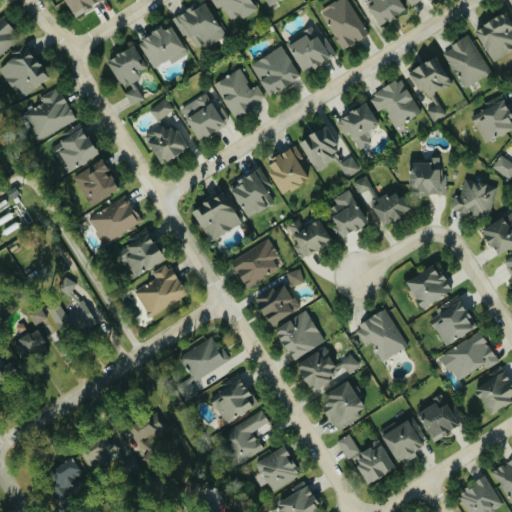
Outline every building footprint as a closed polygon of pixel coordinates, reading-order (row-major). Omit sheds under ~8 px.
[(369,34),(349,0),(337,0),(320,10),(342,49),(369,34)] [(406,8),(400,0),(370,0),(373,4),(367,7),(378,25),(406,8)] [(172,18),(184,38),(189,35),(197,47),(205,43),(208,47),(226,36),(206,1),(198,6),(196,3),(172,18)] [(493,62),(511,50),(511,20),(506,10),(473,30),(493,62)] [(0,16),(0,56),(21,39),(1,16),(0,16)] [(152,68),(169,59),(171,63),(187,55),(171,25),(161,31),(160,29),(138,40),(152,68)] [(302,73),(336,54),(323,30),(316,33),(311,25),(302,30),(305,35),(286,45),(302,73)] [(463,88),(491,74),(472,35),(443,49),(463,88)] [(105,61),(117,81),(124,76),(128,82),(149,70),(133,44),(105,61)] [(0,66),(0,74),(23,99),(49,74),(22,46),(0,66)] [(267,94),(299,79),(284,46),(251,62),(267,94)] [(451,85),(438,56),(408,70),(432,121),(446,115),(435,92),(451,85)] [(214,83),(234,117),(267,98),(258,84),(252,88),(241,68),(214,83)] [(404,79),(369,94),(377,111),(386,108),(394,126),(420,115),(404,79)] [(75,123),(61,87),(40,95),(44,103),(26,111),(37,138),(75,123)] [(197,139),(228,123),(211,91),(180,108),(197,139)] [(174,108),(166,97),(150,110),(158,121),(174,108)] [(485,143),(511,129),(511,115),(504,99),(471,116),(485,143)] [(378,122),(366,102),(335,120),(344,135),(349,132),(359,149),(372,142),(367,135),(372,132),(369,127),(378,122)] [(66,131),(69,137),(55,144),(68,171),(97,156),(80,123),(66,131)] [(160,164),(189,147),(175,123),(164,130),(161,125),(143,135),(160,164)] [(342,154),(323,125),(298,143),(317,171),(342,154)] [(282,195),(309,179),(299,161),(304,158),(296,145),(264,163),(282,195)] [(493,167),(510,179),(511,175),(511,162),(501,155),(493,167)] [(340,162),(346,176),(360,170),(354,156),(340,162)] [(447,193),(446,173),(441,174),(440,157),(431,157),(432,162),(408,163),(409,195),(447,193)] [(110,172),(102,159),(73,176),(90,205),(119,189),(109,172),(110,172)] [(246,218),(275,202),(267,187),(272,184),(265,173),(258,177),(255,170),(228,185),(246,218)] [(373,187),(367,175),(354,181),(360,194),(373,187)] [(497,187),(464,179),(460,197),(453,196),(450,209),(489,218),(497,187)] [(334,198),(337,204),(326,210),(341,237),(368,223),(351,189),(334,198)] [(190,210),(210,242),(243,222),(223,190),(190,210)] [(371,204),(382,225),(411,211),(404,195),(398,198),(395,192),(371,204)] [(143,220),(126,194),(88,219),(106,245),(143,220)] [(511,212),(481,228),(494,255),(511,245),(511,212)] [(300,257),(331,241),(321,220),(289,235),(300,257)] [(130,279),(163,260),(148,233),(114,252),(130,279)] [(280,256),(270,238),(230,261),(246,288),(279,269),(274,259),(280,256)] [(153,272),(156,278),(134,291),(150,317),(187,295),(168,263),(153,272)] [(406,279),(418,307),(452,292),(442,271),(436,274),(433,267),(406,279)] [(305,282),(300,268),(286,273),(291,287),(305,282)] [(99,325),(74,287),(75,286),(69,277),(61,283),(77,307),(66,314),(58,302),(47,309),(62,333),(69,328),(77,339),(99,325)] [(254,300),(267,326),(300,309),(286,283),(254,300)] [(440,305),(443,312),(431,318),(443,345),(476,329),(460,295),(440,305)] [(47,318),(40,305),(27,313),(35,326),(47,318)] [(408,346),(387,308),(354,327),(365,345),(371,342),(382,361),(408,346)] [(324,343),(308,311),(273,328),(289,361),(324,343)] [(39,329),(18,336),(25,360),(47,353),(39,329)] [(485,364),(488,369),(500,362),(481,331),(439,356),(449,373),(453,370),(459,380),(485,364)] [(229,361),(214,335),(179,356),(192,377),(176,386),(186,401),(198,393),(192,383),(229,361)] [(353,354),(336,363),(327,347),(294,364),(309,392),(332,380),(330,375),(344,367),(348,373),(360,367),(353,354)] [(3,380),(15,371),(9,362),(0,368),(0,384),(4,382),(3,380)] [(489,415),(511,402),(511,395),(510,392),(511,391),(511,382),(502,366),(489,373),(492,378),(474,389),(489,415)] [(210,396),(226,423),(257,405),(242,378),(210,396)] [(365,413),(348,381),(325,393),(330,401),(322,405),(334,429),(365,413)] [(416,414),(432,442),(459,426),(440,394),(433,398),(435,403),(416,414)] [(139,442),(166,429),(157,411),(130,424),(139,442)] [(218,436),(234,466),(263,449),(253,432),(269,423),(263,411),(218,436)] [(417,453),(415,450),(422,446),(407,420),(380,436),(398,465),(417,453)] [(80,451),(91,469),(125,449),(113,431),(80,451)] [(337,441),(348,459),(351,457),(367,484),(394,468),(378,440),(360,451),(349,434),(337,441)] [(274,491),(301,475),(290,457),(291,456),(285,445),(255,463),(261,472),(255,476),(261,487),(269,482),(274,491)] [(121,463),(128,475),(142,468),(135,456),(121,463)] [(55,504),(72,497),(67,485),(83,479),(75,458),(49,469),(54,481),(47,484),(55,504)] [(511,459),(492,471),(511,503),(511,459)] [(467,511),(490,511),(503,505),(487,476),(457,493),(467,511)] [(281,511),(313,511),(312,509),(319,505),(305,480),(291,488),(294,493),(276,504),(281,511)]
